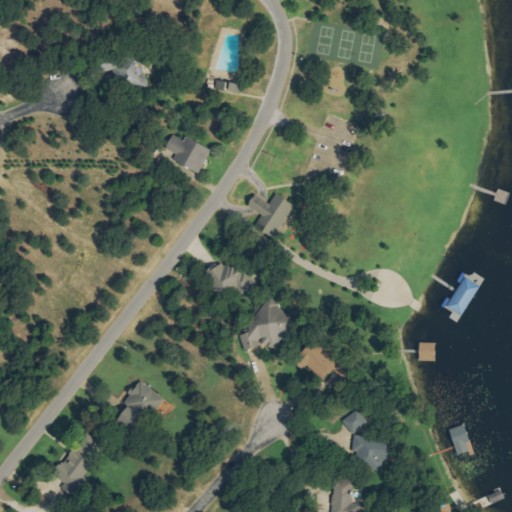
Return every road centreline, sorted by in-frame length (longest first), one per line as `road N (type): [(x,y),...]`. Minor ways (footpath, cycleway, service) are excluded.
road 1 (residential): [(268,0),(284,59),(252,139),(172,259),(0,475)]
road 2 (residential): [(192,511),(277,418)]
